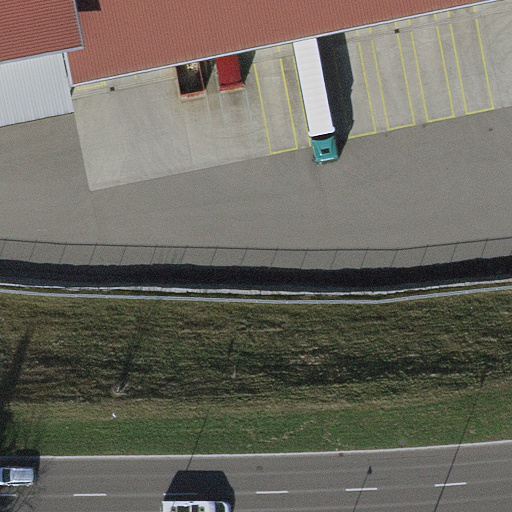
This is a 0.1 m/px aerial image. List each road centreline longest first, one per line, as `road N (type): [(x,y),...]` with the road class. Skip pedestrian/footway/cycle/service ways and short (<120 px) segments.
road 1 (primary): [(0,495),(405,491),(511,479)]
road 2 (unknown): [(150,226),(131,0)]
